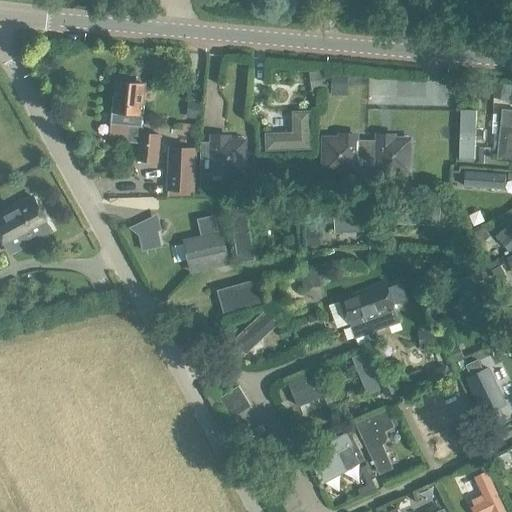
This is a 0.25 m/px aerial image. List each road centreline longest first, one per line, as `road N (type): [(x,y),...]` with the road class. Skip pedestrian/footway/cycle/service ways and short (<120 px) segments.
road 1 (unclassified): [(259,511),(0,39)]
road 2 (unclassified): [(511,61),(0,11)]
